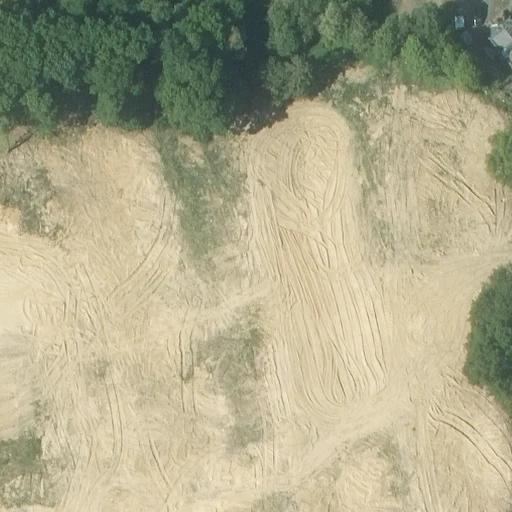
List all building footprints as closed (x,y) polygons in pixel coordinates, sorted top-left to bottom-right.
[(511,31),(491,49),(511,74),(511,31)] [(440,252),(482,248),(471,115),(429,119),(440,252)] [(318,122),(281,126),(286,179),(279,180),(287,260),(331,256),(318,122)] [(171,319),(143,193),(133,195),(122,148),(78,158),(90,210),(107,206),(134,327),(171,319)] [(321,390),(362,387),(354,278),(313,281),(321,390)] [(154,351),(169,480),(207,475),(191,347),(154,351)] [(480,421),(438,424),(445,506),(487,502),(480,421)] [(364,511),(363,494),(318,498),(319,511),(364,511)]
